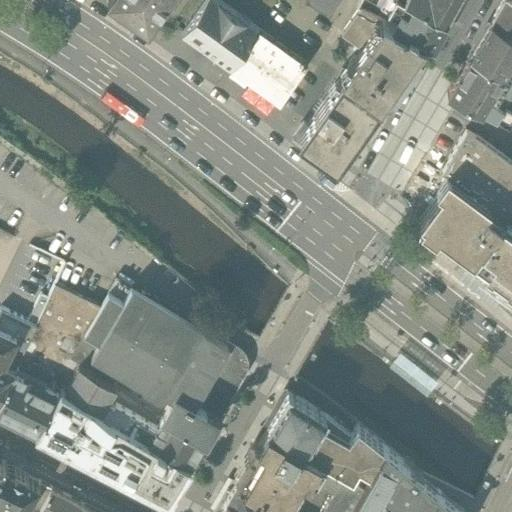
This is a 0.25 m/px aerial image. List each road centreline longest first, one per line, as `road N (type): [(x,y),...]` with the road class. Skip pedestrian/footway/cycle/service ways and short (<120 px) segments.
road 1 (primary): [(333,246),(73,44)]
road 2 (residential): [(333,246),(478,0)]
road 3 (primary): [(333,246),(348,276),(511,401)]
road 4 (primary): [(511,370),(354,249),(333,246)]
road 5 (residential): [(333,246),(275,361)]
